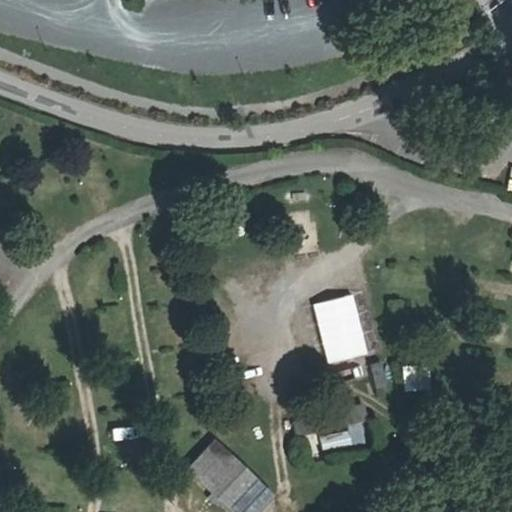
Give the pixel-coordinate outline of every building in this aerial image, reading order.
[(30,186),(38,215),(65,207),(57,179),(30,186)] [(20,182),(2,189),(13,218),(30,212),(20,182)] [(234,220),(237,243),(259,240),(256,216),(234,220)] [(466,227),(441,222),(436,251),(460,256),(466,227)] [(407,254),(428,254),(428,227),(407,227),(407,254)] [(384,268),(409,251),(395,230),(370,247),(384,268)] [(227,237),(207,241),(212,267),(232,263),(227,237)] [(483,237),(482,269),(503,270),(504,237),(483,237)] [(370,274),(372,297),(402,294),(400,272),(370,274)] [(416,274),(409,292),(428,300),(435,281),(416,274)] [(511,285),(489,285),(489,307),(511,307),(511,285)] [(90,329),(119,322),(116,310),(87,318),(90,329)] [(151,316),(155,340),(179,337),(175,313),(151,316)] [(511,343),(511,335),(511,328),(487,324),(485,339),(511,343)] [(191,382),(187,363),(161,368),(165,387),(191,382)] [(383,383),(366,387),(370,400),(387,397),(383,383)] [(290,424),(295,439),(366,421),(363,407),(290,424)] [(101,428),(102,450),(126,448),(125,427),(101,428)] [(213,446),(186,474),(210,497),(206,501),(216,509),(219,506),(225,511),(235,511),(238,509),(240,511),(257,511),(263,506),(251,495),(258,488),(213,446)] [(43,500),(69,500),(68,479),(42,479),(43,500)] [(270,499),(258,488),(251,495),(263,506),(270,499)]
